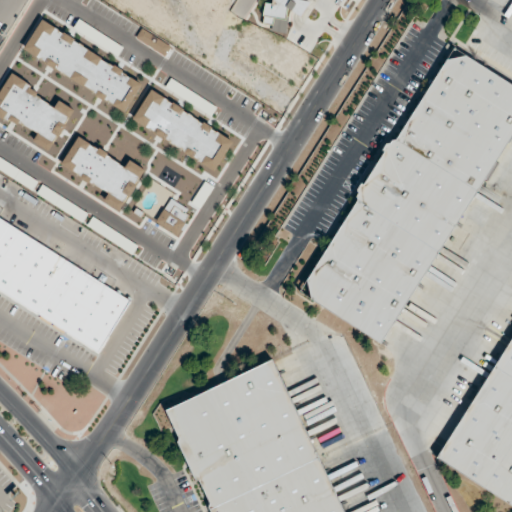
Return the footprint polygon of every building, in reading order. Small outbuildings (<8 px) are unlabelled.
[(354,201),(353,197),(355,194),(354,190),(358,183),(361,184),(381,152),(379,151),(383,144),(387,143),(389,140),(393,139),(451,47),(511,85),(511,132),(378,344),(296,293),(354,201)] [(0,218),(128,300),(95,353),(0,292),(0,218)] [(511,373),(495,363),(511,336),(511,373)] [(164,409),(213,511),(343,511),(272,360),(164,409)] [(436,456),(511,503),(511,373),(495,363),(436,456)]
